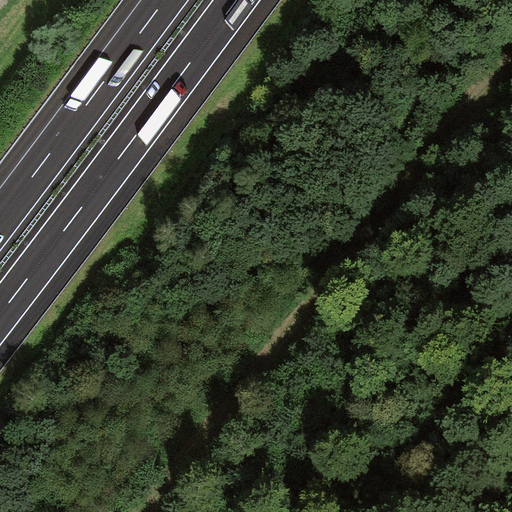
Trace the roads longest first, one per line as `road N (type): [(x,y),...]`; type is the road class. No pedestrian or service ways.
road 1 (track): [(149,511),(400,192),(511,65)]
road 2 (motorway): [(0,314),(236,0)]
road 3 (motorway): [(164,0),(0,219)]
